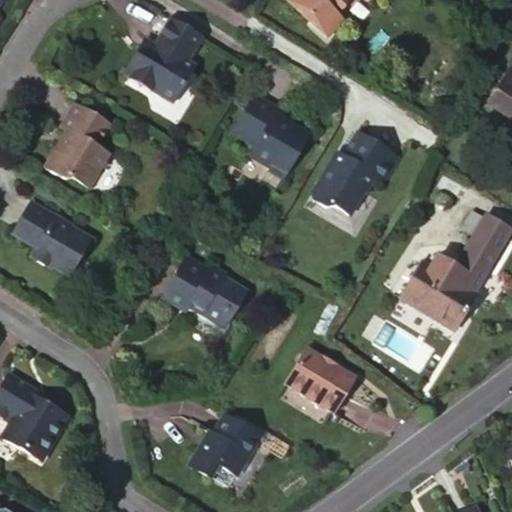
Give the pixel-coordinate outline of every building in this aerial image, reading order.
[(284,0),(283,1),(323,40),(338,24),(333,19),(348,3),(354,0),(366,0),(368,3),(369,2),(367,0),(284,0)] [(190,64),(156,45),(141,71),(139,73),(132,75),(127,72),(110,101),(159,130),(183,92),(176,87),(190,64)] [(511,69),(505,66),(482,104),(511,121),(511,69)] [(284,127),(275,122),(279,115),(250,98),(228,134),(251,148),(246,158),(265,169),(262,173),(277,182),(304,136),(285,125),(284,127)] [(70,107),(56,130),(61,134),(58,139),(61,141),(58,146),(55,145),(40,171),(61,183),(68,181),(85,191),(96,171),(101,170),(100,164),(104,158),(92,151),(105,128),(70,107)] [(284,127),(285,125),(279,122),(282,117),(279,115),(275,122),(284,127)] [(375,185),(390,159),(348,135),(335,157),(331,163),(330,163),(327,162),(307,196),(309,202),(322,210),(329,209),(341,216),(353,196),(357,195),(366,180),(375,185)] [(335,157),(331,155),(327,162),(330,163),(331,163),(335,157)] [(66,230),(64,228),(63,231),(54,225),(56,221),(26,204),(7,236),(30,250),(25,260),(45,271),(46,269),(62,278),(85,240),(66,230)] [(468,236),(479,218),(468,212),(457,229),(468,236)] [(431,257),(424,269),(417,264),(396,299),(450,330),(470,296),(468,294),(506,230),(481,215),(479,218),(468,236),(449,267),(431,257)] [(64,228),(66,230),(68,228),(56,221),(54,225),(63,231),(64,228)] [(204,271),(182,258),(180,262),(202,275),(204,271)] [(183,307),(215,327),(227,307),(231,310),(242,293),(222,281),(220,275),(207,267),(204,271),(202,275),(180,262),(157,300),(171,307),(175,300),(184,305),(183,307)] [(184,305),(175,300),(171,307),(180,313),(183,307),(184,305)] [(220,329),(231,310),(227,307),(215,327),(220,329)] [(309,355),(289,390),(338,418),(358,383),(309,355)] [(31,391),(7,377),(0,388),(0,417),(11,424),(9,426),(1,440),(39,462),(65,418),(43,405),(40,404),(37,408),(25,401),(31,391)] [(46,399),(31,391),(25,401),(37,408),(40,404),(43,405),(46,399)] [(11,424),(0,417),(0,420),(9,426),(11,424)] [(208,479),(216,466),(235,477),(257,438),(222,417),(211,435),(207,433),(187,467),(208,479)] [(43,464),(69,420),(65,418),(39,462),(43,464)]
